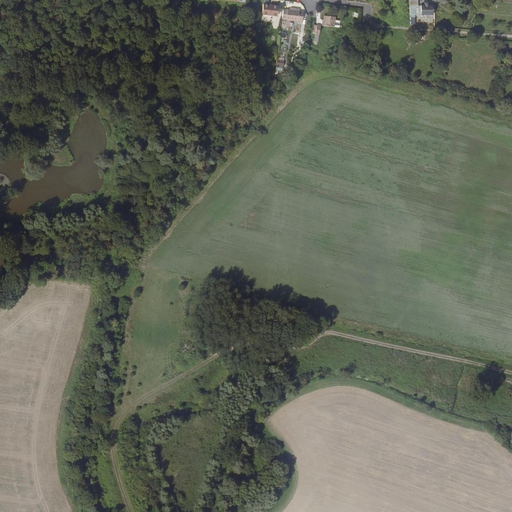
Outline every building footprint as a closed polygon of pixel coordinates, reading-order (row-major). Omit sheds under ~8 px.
[(418,0),(410,0),(410,15),(433,15),(433,5),(421,5),(421,7),(418,7),(418,0)] [(264,2),(263,6),(263,7),(263,12),(278,14),(279,5),(264,2)] [(293,9),(283,7),(282,18),(287,18),(289,19),(298,20),(298,22),(302,22),(303,10),(299,10),(299,9),(293,9)] [(334,20),(334,16),(324,15),(324,19),(323,25),(333,26),(334,20)] [(393,23),(402,24),(403,17),(393,16),(393,23)]
